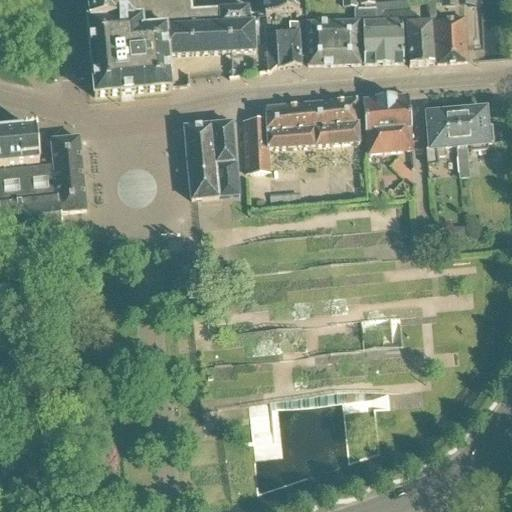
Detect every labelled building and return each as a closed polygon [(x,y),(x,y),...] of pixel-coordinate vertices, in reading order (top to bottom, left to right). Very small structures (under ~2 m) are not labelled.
[(86,0),(89,24),(87,25),(94,101),(172,94),(169,61),(170,61),(201,60),(255,57),(253,27),(249,27),(248,12),(192,15),(190,0),(86,0)] [(249,0),(250,3),(253,3),(252,0),(263,0),(265,21),(274,20),(274,24),(277,24),(276,20),(295,19),(295,22),(298,22),(298,19),(301,19),(301,16),(297,16),(296,0),(249,0)] [(342,0),(342,12),(357,12),(356,0),(342,0)] [(360,0),(361,9),(365,9),(365,14),(373,13),(373,8),(373,0),(360,0)] [(476,10),(475,0),(440,0),(441,1),(373,8),(373,13),(375,13),(376,26),(383,26),(382,14),(428,9),(430,28),(431,28),(434,28),(436,28),(436,25),(435,8),(441,8),(441,12),(476,10)] [(354,26),(306,27),(307,71),(403,68),(403,66),(402,32),(402,26),(383,26),(376,26),(375,13),(373,13),(365,14),(354,14),(354,26)] [(436,25),(436,28),(434,28),(435,41),(432,42),(433,56),(436,55),(436,67),(437,69),(466,67),(464,23),(436,25)] [(406,31),(402,32),(403,66),(408,66),(409,71),(433,69),(433,67),(436,67),(436,55),(433,56),(432,42),(435,41),(434,28),(431,28),(430,28),(406,29),(406,31)] [(267,76),(267,79),(269,79),(269,78),(277,72),(277,73),(284,73),(284,72),(301,71),(299,36),(276,38),(275,39),(266,39),(269,76),(267,76)] [(201,60),(170,61),(174,100),(140,104),(141,116),(142,123),(153,239),(205,234),(206,236),(256,285),(260,330),(268,402),(268,407),(270,407),(271,412),(341,405),(369,402),(368,393),(360,321),(359,313),(351,237),(288,243),(262,232),(239,222),(237,201),(238,201),(235,168),(231,128),(229,128),(226,98),(224,73),(203,76),(201,60)] [(410,133),(411,133),(408,100),(396,102),(396,101),(374,103),(362,105),(364,137),(366,137),(368,160),(412,156),(410,133)] [(243,126),(243,127),(245,179),(269,178),(268,154),(315,152),(358,148),(359,148),(356,104),(355,104),(355,103),(329,107),(265,113),(266,124),(243,126)] [(436,153),(457,151),(454,117),(455,117),(455,112),(436,114),(437,118),(427,119),(430,153),(425,153),(427,170),(437,169),(436,153)] [(457,151),(459,183),(468,182),(466,154),(470,153),(470,156),(488,154),(487,148),(493,148),(492,130),(486,131),(484,114),(455,117),(454,117),(457,151)] [(0,138),(0,172),(39,169),(36,135),(0,138)] [(51,145),(52,165),(42,166),(41,173),(0,176),(0,223),(2,240),(60,233),(59,218),(86,216),(79,143),(51,145)] [(418,235),(420,257),(431,256),(429,234),(418,235)] [(464,243),(451,244),(452,256),(465,255),(464,243)]
